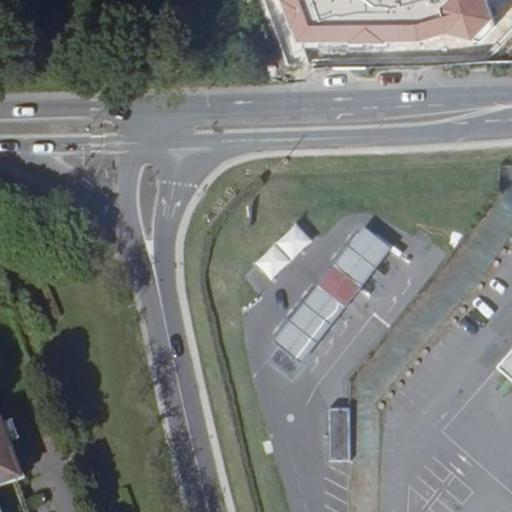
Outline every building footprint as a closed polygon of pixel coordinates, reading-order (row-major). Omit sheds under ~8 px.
[(487,0),(283,0),(296,42),(418,41),(440,32),(471,40),(492,16),(487,0)] [(305,364),(388,244),(359,225),(277,345),(305,364)] [(256,264),(270,279),(311,243),(297,227),(256,264)] [(511,345),(503,355),(510,362),(511,362),(511,345)] [(511,362),(510,362),(465,412),(511,452),(511,362)] [(350,459),(349,409),(327,409),(328,459),(350,459)] [(6,511),(0,493),(0,482),(37,469),(26,437),(0,446),(0,511),(6,511)]
